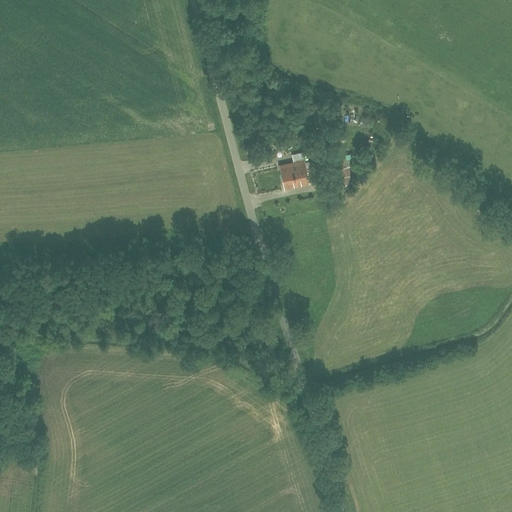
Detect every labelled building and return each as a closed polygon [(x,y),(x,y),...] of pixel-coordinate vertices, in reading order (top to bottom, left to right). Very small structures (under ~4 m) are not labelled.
[(331,143),(344,142),(343,131),(330,133),(331,143)] [(316,148),(314,137),(302,139),(305,150),(316,148)] [(336,169),(337,183),(338,185),(351,183),(349,167),(352,167),(351,154),(343,155),(342,148),(333,149),(336,169)] [(309,183),(304,161),(303,152),(291,154),(293,163),(294,163),(295,169),(294,170),(295,174),(292,175),(294,186),(309,183)] [(285,188),(294,186),(292,175),(295,174),(294,170),(295,169),(294,163),(293,163),(280,166),(285,188)]
